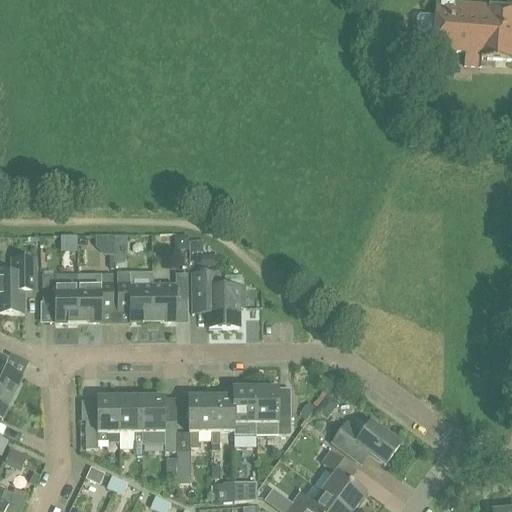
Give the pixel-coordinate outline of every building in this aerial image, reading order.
[(470,69),(481,70),(482,61),(510,63),(511,32),(511,31),(511,8),(505,8),(435,4),(434,17),(420,17),(416,20),(415,37),(418,41),(432,42),(431,58),(454,59),(455,54),(465,54),(464,69),(470,69)] [(105,258),(114,258),(114,240),(96,240),(96,249),(105,258)] [(114,240),(114,258),(114,264),(125,264),(125,256),(127,256),(126,240),(114,240)] [(192,243),(192,254),(201,254),(201,243),(192,243)] [(0,275),(0,315),(24,316),(24,293),(36,293),(36,261),(11,261),(11,276),(0,275)] [(129,325),(152,324),(152,289),(152,275),(116,275),(117,318),(129,318),(129,325)] [(152,289),(152,324),(176,324),(176,304),(188,304),(188,276),(175,276),(175,289),(152,289)] [(208,317),(208,332),(238,331),(238,312),(245,312),(244,290),(219,290),(219,276),(192,276),(192,317),(208,317)] [(54,305),(54,325),(78,325),(77,290),(78,290),(78,277),(42,277),(42,306),(54,305)] [(90,290),(78,290),(77,290),(78,325),(101,325),(101,318),(113,318),(113,277),(90,277),(90,290)] [(181,325),(182,343),(192,343),(191,324),(181,325)] [(0,395),(11,400),(22,379),(3,370),(8,359),(0,355),(0,395)] [(232,400),(233,426),(248,426),(248,438),(255,438),(255,426),(255,391),(232,391),(232,399),(232,400)] [(255,426),(255,438),(289,438),(291,437),(290,413),(278,413),(278,391),(255,391),(255,426)] [(0,420),(2,421),(11,400),(0,395),(0,420)] [(336,405),(327,398),(317,413),(326,419),(336,405)] [(198,435),(210,435),(209,399),(188,400),(188,451),(198,451),(198,435)] [(209,399),(210,435),(211,435),(211,453),(219,453),(219,435),(233,435),(233,426),(232,400),(232,399),(209,399)] [(119,435),(118,400),(97,400),(97,404),(81,404),(81,424),(85,424),(85,452),(98,452),(98,444),(101,444),(104,441),(104,436),(119,435)] [(141,436),(141,400),(118,400),(119,435),(120,435),(120,452),(133,452),(133,455),(137,459),(143,459),(143,447),(141,447),(141,436)] [(164,400),(141,400),(141,436),(141,447),(143,447),(164,447),(164,455),(176,455),(176,423),(164,423),(164,400)] [(306,421),(314,411),(308,406),(300,416),(306,421)] [(368,457),(385,469),(401,447),(370,425),(362,437),(346,426),(331,446),(361,467),(368,457)] [(0,457),(1,458),(8,443),(0,438),(0,457)] [(177,479),(177,487),(191,487),(190,455),(176,455),(176,462),(177,479)] [(322,495),(345,511),(353,511),(365,496),(347,483),(355,473),(331,455),(322,466),(336,476),(322,495)] [(167,479),(177,479),(176,462),(167,462),(167,479)] [(99,487),(104,476),(94,471),(90,469),(85,480),(99,487)] [(106,491),(114,494),(120,483),(112,479),(106,491)] [(114,494),(122,498),(127,486),(120,483),(114,494)] [(211,494),(211,506),(226,506),(226,505),(233,505),(233,485),(223,485),(223,487),(211,488),(211,494)] [(233,485),(233,505),(257,503),(256,485),(233,485)] [(0,511),(19,511),(27,498),(15,491),(12,496),(4,492),(0,501),(0,511)] [(345,511),(322,495),(315,505),(301,495),(288,511),(345,511)] [(150,511),(152,511),(159,511),(163,503),(155,499),(150,511)] [(159,511),(168,511),(171,506),(163,503),(159,511)]
